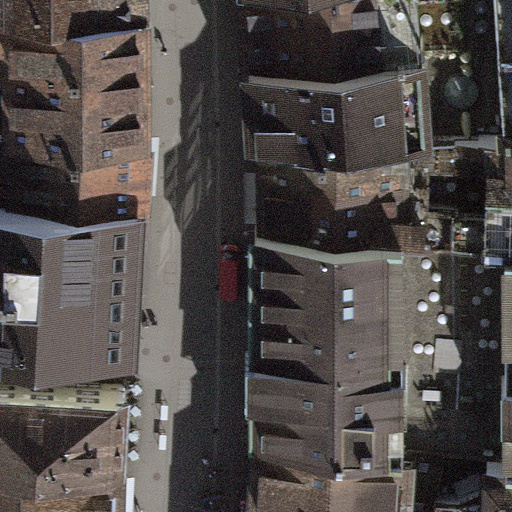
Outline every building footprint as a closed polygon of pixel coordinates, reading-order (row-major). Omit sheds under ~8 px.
[(24,125),(142,125),(140,0),(136,0),(0,0),(0,122),(24,122),(24,125)] [(248,0),(251,56),(421,42),(417,0),(248,0)] [(446,131),(505,128),(496,0),(417,0),(421,42),(427,131),(446,131)] [(511,0),(496,0),(505,128),(511,128),(511,0)] [(251,56),(255,126),(427,131),(421,42),(251,56)] [(23,188),(138,193),(142,125),(24,125),(24,122),(0,122),(0,155),(12,156),(23,162),(23,188)] [(320,165),(427,172),(426,154),(447,153),(446,131),(427,131),(255,126),(255,148),(262,148),(263,166),(320,169),(320,165)] [(446,131),(447,153),(493,156),(491,175),(511,176),(511,128),(505,128),(446,131)] [(263,166),(263,218),(402,229),(454,233),(457,174),(427,172),(320,165),(320,169),(263,166)] [(511,176),(491,175),(457,174),(454,233),(490,234),(490,237),(508,238),(511,238),(511,176)] [(0,331),(128,338),(138,193),(23,188),(0,188),(0,331)] [(404,357),(402,229),(263,218),(256,218),(257,344),(247,344),(248,365),(408,378),(408,357),(404,357)] [(404,440),(447,444),(491,452),(508,453),(508,407),(504,407),(503,388),(503,368),(508,368),(508,238),(490,237),(490,234),(454,233),(402,229),(404,357),(408,357),(408,378),(408,397),(403,397),(404,440)] [(511,238),(508,238),(508,368),(503,368),(503,388),(504,407),(508,407),(508,453),(511,453),(511,238)] [(408,378),(248,365),(248,385),(258,385),(258,425),(404,440),(403,397),(408,397),(408,378)] [(0,454),(121,457),(125,384),(0,376),(0,454)] [(404,440),(258,425),(254,502),(360,511),(437,511),(440,492),(447,444),(404,440)] [(511,511),(511,453),(508,453),(491,452),(487,483),(458,495),(440,492),(437,511),(511,511)] [(0,511),(117,511),(121,457),(0,454),(0,511)] [(360,511),(254,502),(253,511),(360,511)]
